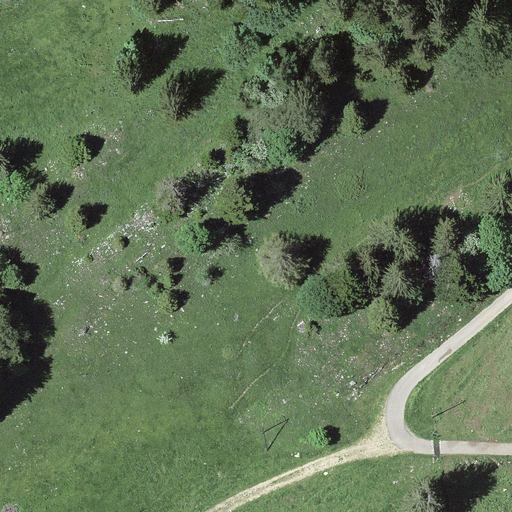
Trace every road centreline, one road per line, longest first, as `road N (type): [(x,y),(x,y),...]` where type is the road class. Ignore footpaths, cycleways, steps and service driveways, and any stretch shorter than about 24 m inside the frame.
road 1 (track): [(398,436),(397,405),(415,375),(511,294)]
road 2 (track): [(398,436),(226,511)]
